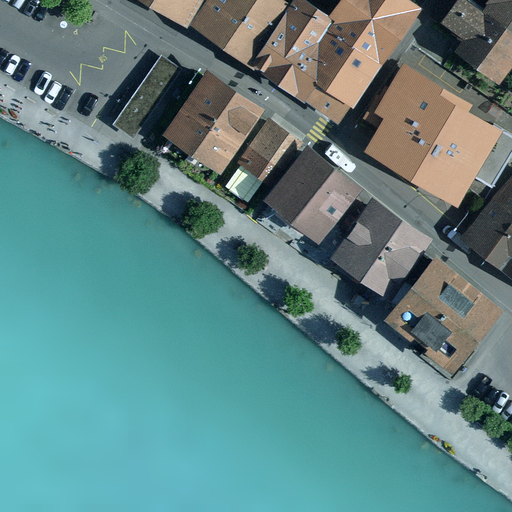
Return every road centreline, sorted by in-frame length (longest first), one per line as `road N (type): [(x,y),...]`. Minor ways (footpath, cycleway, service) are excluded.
road 1 (primary): [(115,0),(331,141)]
road 2 (primary): [(331,141),(511,293)]
road 3 (residential): [(432,0),(331,141)]
